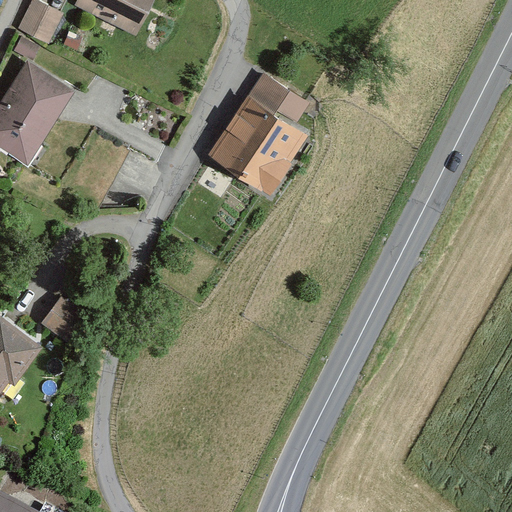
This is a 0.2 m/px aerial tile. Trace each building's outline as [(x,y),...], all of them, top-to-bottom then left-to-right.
[(68,10),(46,0),(33,0),(22,25),(54,40),(68,10)] [(155,0),(77,0),(76,4),(142,31),(155,0)] [(76,86),(27,55),(0,97),(0,140),(29,159),(76,86)] [(330,93),(265,56),(214,145),(279,182),(330,93)] [(96,306),(59,285),(41,318),(78,338),(96,306)] [(0,393),(12,374),(19,379),(45,338),(2,310),(0,312),(0,393)] [(47,511),(0,488),(0,511),(47,511)]
